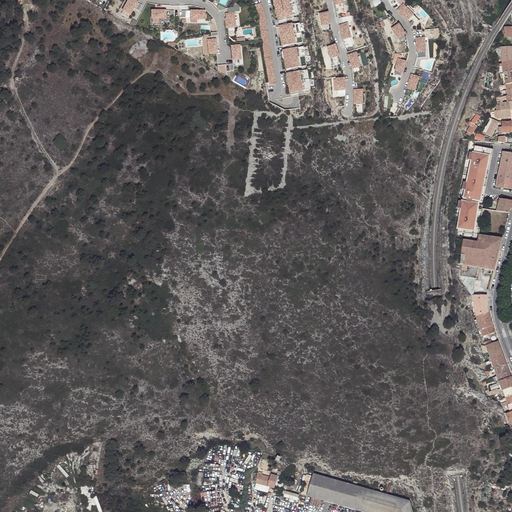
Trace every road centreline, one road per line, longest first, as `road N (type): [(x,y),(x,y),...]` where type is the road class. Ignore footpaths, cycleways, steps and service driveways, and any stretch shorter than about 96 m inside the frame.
road 1 (track): [(151,38),(153,64),(97,117),(0,259)]
road 2 (track): [(31,0),(11,82),(59,172)]
